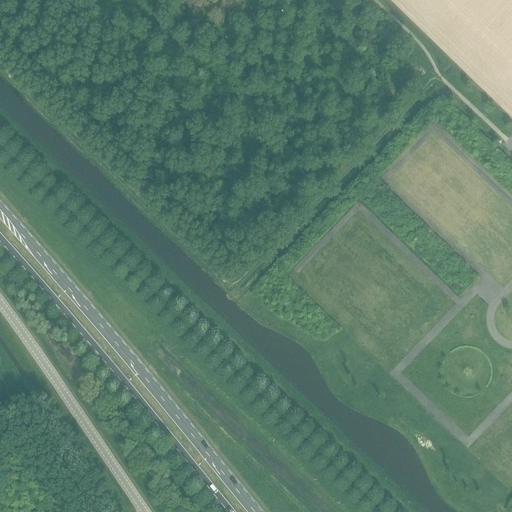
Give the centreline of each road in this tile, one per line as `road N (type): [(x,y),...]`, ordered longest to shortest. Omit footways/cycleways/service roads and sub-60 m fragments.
road 1 (primary): [(255,511),(0,209)]
road 2 (primary): [(0,237),(231,511)]
road 3 (unclassified): [(144,511),(0,302)]
